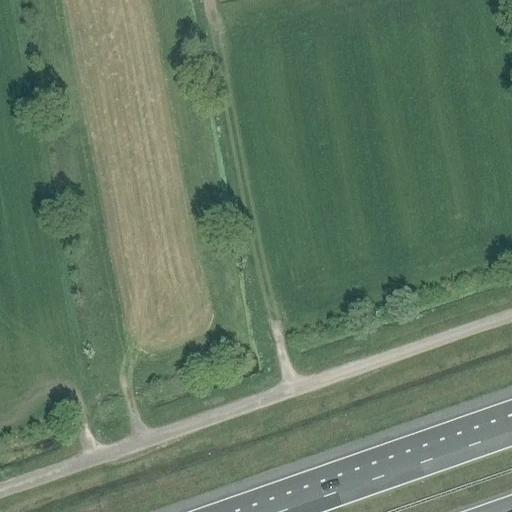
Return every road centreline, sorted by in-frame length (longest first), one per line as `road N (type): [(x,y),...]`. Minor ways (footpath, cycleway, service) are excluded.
road 1 (unclassified): [(0,493),(511,313)]
road 2 (motorway): [(511,432),(285,511)]
